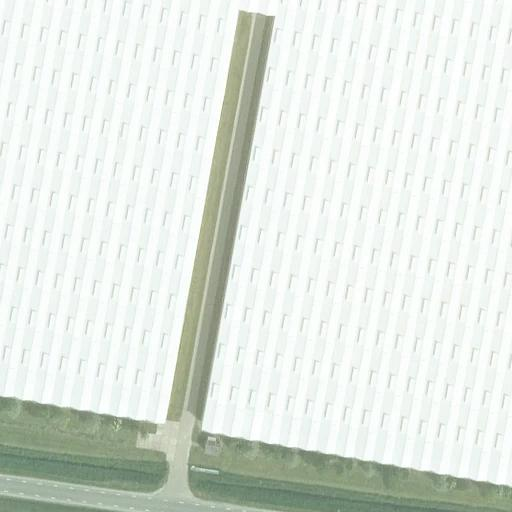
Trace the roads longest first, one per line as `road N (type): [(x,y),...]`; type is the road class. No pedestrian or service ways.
road 1 (track): [(173,508),(263,0)]
road 2 (unclassified): [(199,511),(0,486)]
